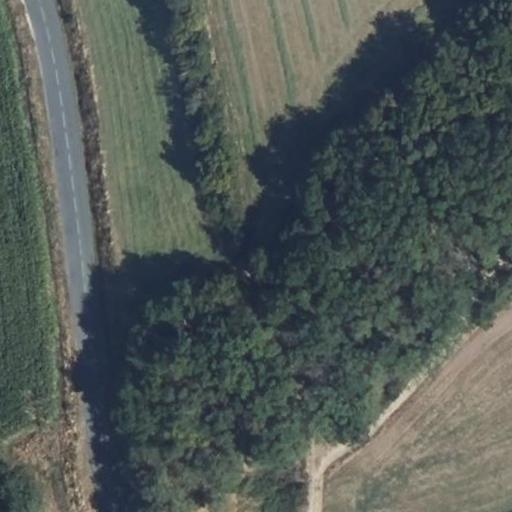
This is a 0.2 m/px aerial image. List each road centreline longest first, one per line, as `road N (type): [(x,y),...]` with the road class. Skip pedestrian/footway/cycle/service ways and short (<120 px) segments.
road 1 (tertiary): [(41,0),(66,127),(114,511)]
road 2 (track): [(317,511),(320,472),(381,426),(511,254)]
road 3 (track): [(320,472),(316,405),(301,361),(250,268)]
